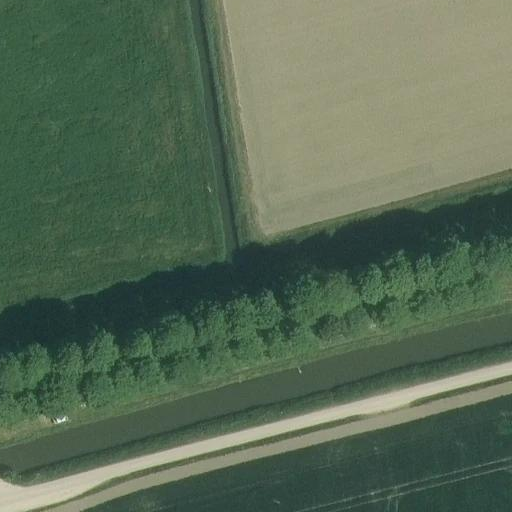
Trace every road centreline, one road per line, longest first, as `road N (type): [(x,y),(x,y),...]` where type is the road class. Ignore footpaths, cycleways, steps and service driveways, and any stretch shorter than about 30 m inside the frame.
road 1 (track): [(0,431),(511,299)]
road 2 (unclassified): [(0,498),(511,366)]
road 3 (track): [(0,337),(276,277),(511,212)]
